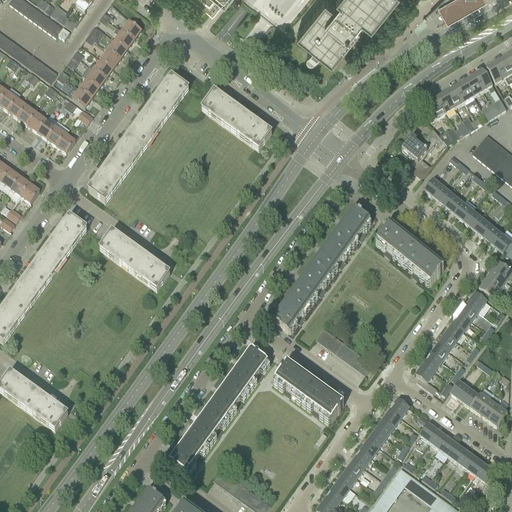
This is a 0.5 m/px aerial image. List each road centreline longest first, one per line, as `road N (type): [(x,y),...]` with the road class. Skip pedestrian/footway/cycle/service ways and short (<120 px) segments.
road 1 (secondary): [(314,139),(44,511)]
road 2 (secondary): [(82,511),(341,161)]
road 3 (unclassified): [(389,379),(466,271),(461,257),(355,172)]
road 4 (secondary): [(509,0),(397,65),(314,139)]
road 5 (secondary): [(341,161),(411,88),(511,25)]
road 6 (unclassified): [(511,41),(400,113),(355,172)]
road 7 (residential): [(66,188),(181,32)]
road 8 (unclassified): [(247,319),(355,172)]
road 9 (unclassified): [(143,461),(247,319)]
road 10 (residential): [(314,139),(181,32)]
road 11 (unclassified): [(366,410),(247,319)]
road 12 (residential): [(510,463),(389,379)]
road 13 (residential): [(169,271),(64,191)]
road 14 (unclassified): [(294,508),(366,410)]
